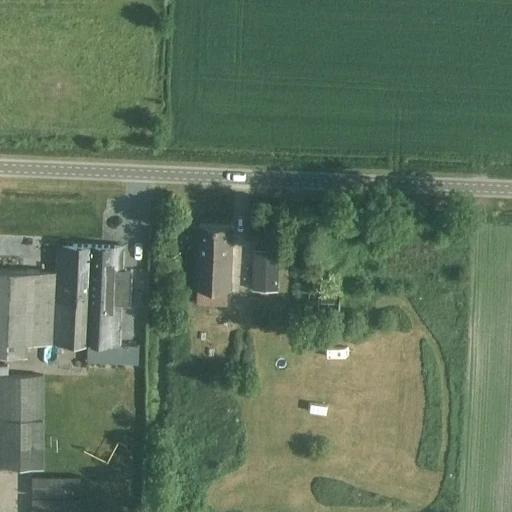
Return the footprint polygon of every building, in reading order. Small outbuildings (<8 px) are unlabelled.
[(229,290),(231,226),(197,225),(195,289),(229,290)] [(59,244),(58,259),(56,258),(55,271),(0,268),(0,351),(26,352),(26,341),(119,345),(121,304),(129,305),(131,270),(123,270),(124,247),(59,244)] [(276,269),(277,250),(253,249),(253,269),(276,269)] [(298,289),(298,319),(339,319),(339,289),(298,289)] [(228,308),(228,298),(212,299),(212,309),(228,308)] [(116,346),(88,345),(87,363),(116,364),(116,346)] [(205,366),(237,367),(238,347),(206,347),(205,366)] [(43,419),(43,374),(0,374),(0,468),(43,468),(44,419),(43,419)] [(81,509),(81,491),(32,491),(32,500),(59,500),(59,508),(81,509)] [(56,511),(56,501),(34,502),(34,511),(56,511)]
